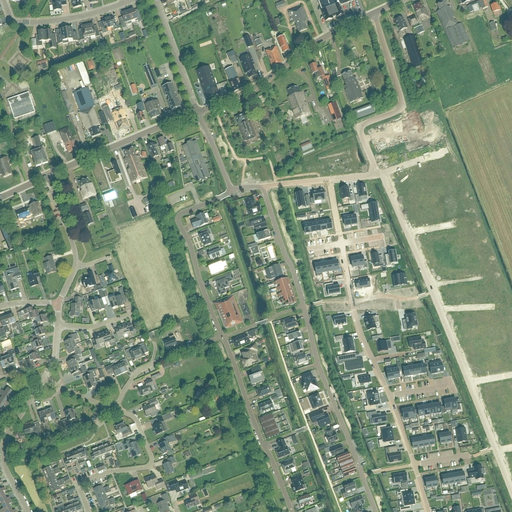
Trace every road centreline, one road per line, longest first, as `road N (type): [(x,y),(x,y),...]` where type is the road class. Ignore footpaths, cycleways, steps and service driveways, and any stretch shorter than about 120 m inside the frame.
road 1 (residential): [(291,511),(177,221),(231,191)]
road 2 (residential): [(261,188),(375,511)]
road 3 (residential): [(469,383),(381,174)]
road 4 (tertiary): [(197,113),(373,14)]
road 5 (residential): [(374,174),(358,127),(402,105),(373,14)]
road 6 (residential): [(88,511),(77,483),(151,461),(135,419),(115,410)]
road 7 (tertiary): [(48,176),(197,113)]
road 8 (residential): [(27,511),(3,445),(43,377)]
road 9 (residential): [(124,3),(13,22),(3,0)]
road 10 (residential): [(56,325),(90,328),(180,296)]
road 11 (residential): [(197,113),(155,0)]
